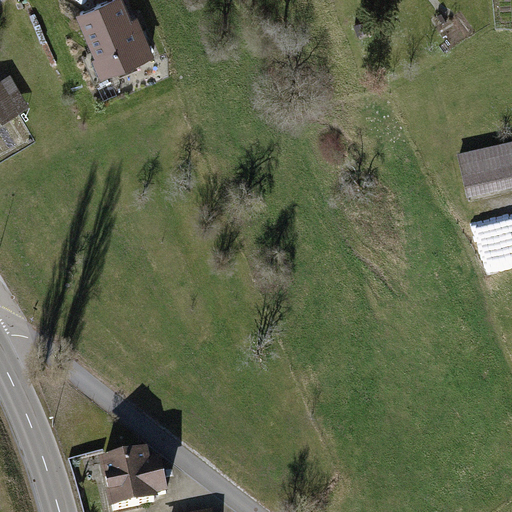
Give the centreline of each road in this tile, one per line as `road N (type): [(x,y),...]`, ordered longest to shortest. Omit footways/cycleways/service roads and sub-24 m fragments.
road 1 (unclassified): [(0,340),(12,337),(44,354),(250,511)]
road 2 (secondary): [(59,511),(43,451),(0,360)]
